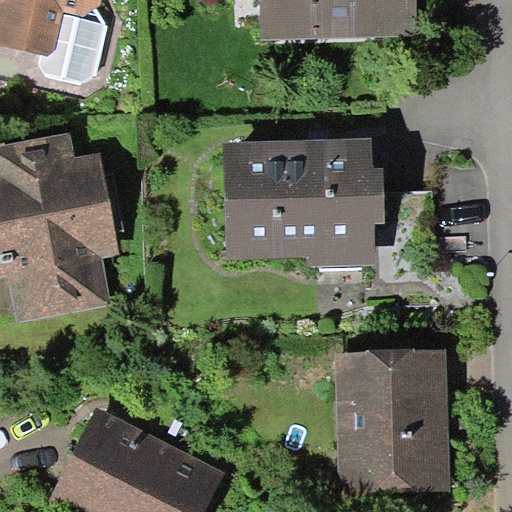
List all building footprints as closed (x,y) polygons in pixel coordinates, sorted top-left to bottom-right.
[(56,49),(64,12),(82,15),(101,5),(102,0),(0,0),(0,45),(41,54),(48,56),(56,49)] [(417,0),(260,0),(261,38),(419,33),(417,0)] [(96,74),(108,24),(81,18),(82,15),(64,12),(56,49),(48,56),(41,54),(38,63),(46,75),(79,84),(96,74)] [(70,130),(0,143),(0,274),(7,273),(16,321),(111,303),(102,256),(120,252),(100,150),(74,154),(70,130)] [(372,138),(224,142),(227,259),(308,256),(308,267),(376,265),(375,247),(375,223),(385,223),(384,191),(383,167),(373,167),(372,138)] [(435,191),(384,191),(385,223),(375,223),(375,247),(436,246),(435,191)] [(449,487),(446,346),(335,348),(338,490),(449,487)] [(204,511),(225,472),(96,406),(46,503),(62,511),(204,511)]
